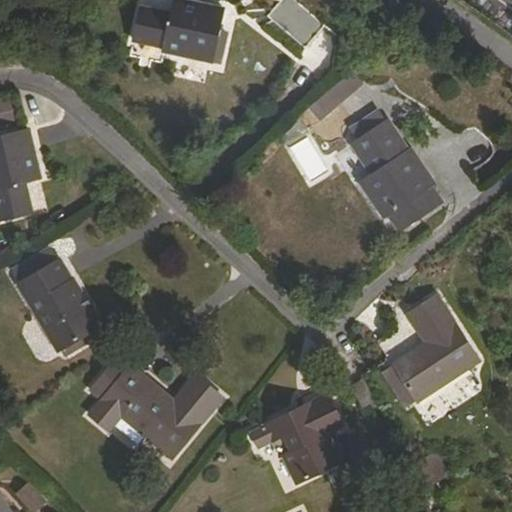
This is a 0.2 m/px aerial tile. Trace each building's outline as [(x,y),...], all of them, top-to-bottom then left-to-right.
[(297,0),(284,0),(271,17),(309,47),(327,24),(297,0)] [(167,46),(166,52),(218,64),(226,31),(223,30),(227,12),(178,1),(175,15),(143,8),(136,38),(167,46)] [(338,76),(350,88),(361,77),(350,66),(338,76)] [(317,97),(328,108),(350,88),(338,76),(317,97)] [(317,97),(311,103),(322,114),(328,108),(317,97)] [(371,118),(378,128),(385,123),(378,113),(371,118)] [(356,128),(363,138),(358,142),(353,145),(373,175),(362,182),(386,217),(391,214),(396,210),(408,226),(442,203),(431,185),(434,183),(411,150),(407,152),(387,122),(385,123),(378,128),(371,118),(356,128)] [(0,140),(0,203),(3,219),(31,213),(25,182),(41,178),(29,128),(2,134),(3,140),(0,140)] [(356,128),(350,132),(358,142),(363,138),(356,128)] [(396,210),(391,214),(402,230),(408,226),(396,210)] [(38,256),(45,269),(62,260),(55,247),(38,256)] [(19,282),(58,351),(64,348),(97,329),(100,326),(62,260),(45,269),(38,256),(20,266),(27,278),(19,282)] [(13,271),(19,282),(27,278),(20,266),(13,271)] [(394,365),(417,403),(480,363),(439,298),(410,316),(427,344),(394,365)] [(64,348),(68,356),(102,338),(97,329),(64,348)] [(121,381),(133,366),(121,357),(109,371),(121,381)] [(109,395),(87,421),(106,436),(123,415),(176,458),(224,398),(198,377),(177,402),(133,366),(121,381),(109,371),(97,385),(109,395)] [(283,457),(297,484),(334,465),(320,438),(343,426),(327,394),(264,427),(281,458),(283,457)] [(30,482),(15,492),(28,511),(33,511),(45,504),(30,482)]
